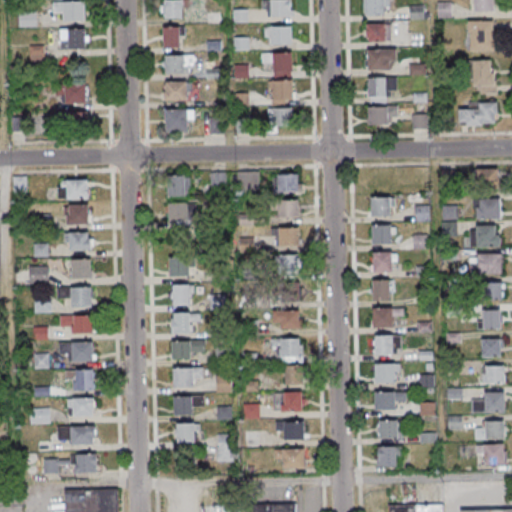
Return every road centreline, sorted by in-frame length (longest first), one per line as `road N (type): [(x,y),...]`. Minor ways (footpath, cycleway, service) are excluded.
road 1 (residential): [(137,511),(123,0)]
road 2 (residential): [(340,511),(326,0)]
road 3 (residential): [(511,148),(0,159)]
